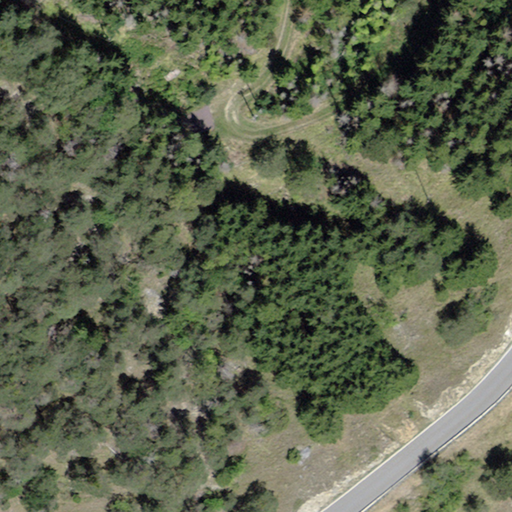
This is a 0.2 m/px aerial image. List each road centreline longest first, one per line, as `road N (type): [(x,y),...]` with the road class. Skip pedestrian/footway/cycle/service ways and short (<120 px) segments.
road 1 (track): [(306,0),(285,69),(248,97),(239,118),(261,133),(331,116),(404,67),(459,0)]
road 2 (unclassified): [(511,366),(340,511)]
